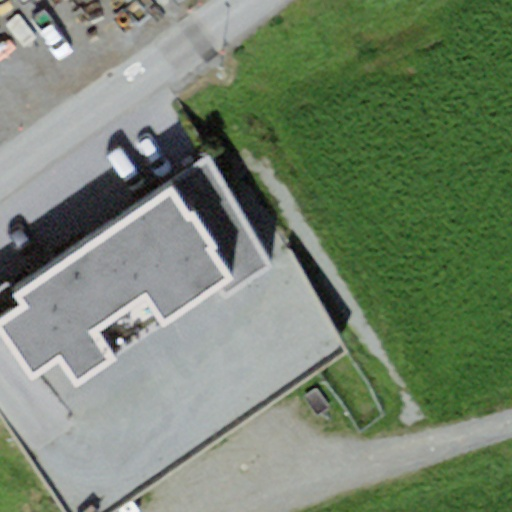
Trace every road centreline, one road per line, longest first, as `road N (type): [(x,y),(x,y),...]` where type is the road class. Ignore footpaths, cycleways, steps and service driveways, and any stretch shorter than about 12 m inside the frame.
road 1 (residential): [(0,171),(238,0)]
road 2 (track): [(511,418),(244,511)]
